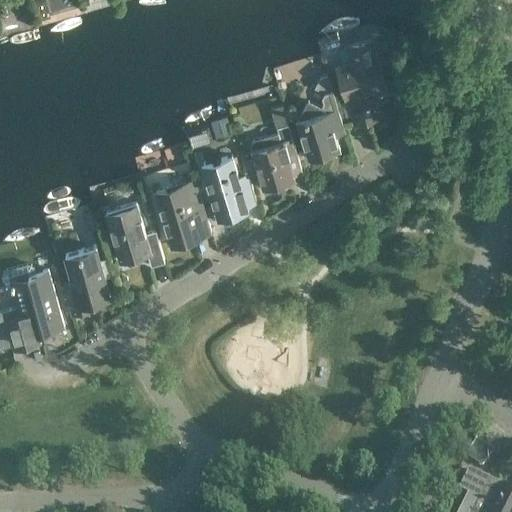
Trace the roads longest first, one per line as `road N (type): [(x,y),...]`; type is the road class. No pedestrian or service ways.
road 1 (residential): [(202,444),(117,335),(407,148)]
road 2 (residential): [(202,444),(184,492),(0,501)]
road 3 (unclassified): [(437,371),(489,251),(511,173)]
road 4 (residential): [(355,511),(202,444)]
road 5 (unclassified): [(381,511),(437,371)]
